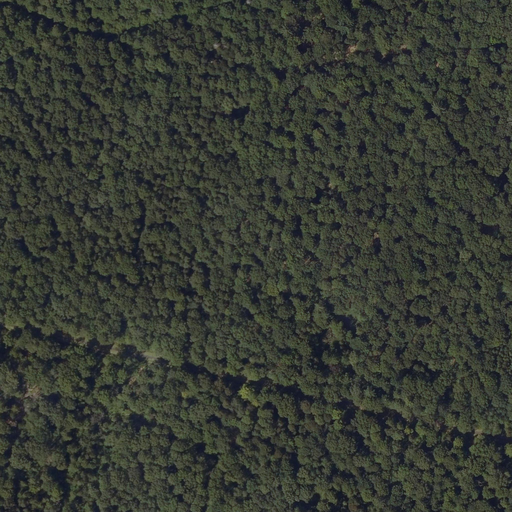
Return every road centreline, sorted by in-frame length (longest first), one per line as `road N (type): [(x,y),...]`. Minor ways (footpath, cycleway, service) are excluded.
road 1 (track): [(0,320),(511,442)]
road 2 (track): [(240,0),(103,38),(1,0)]
